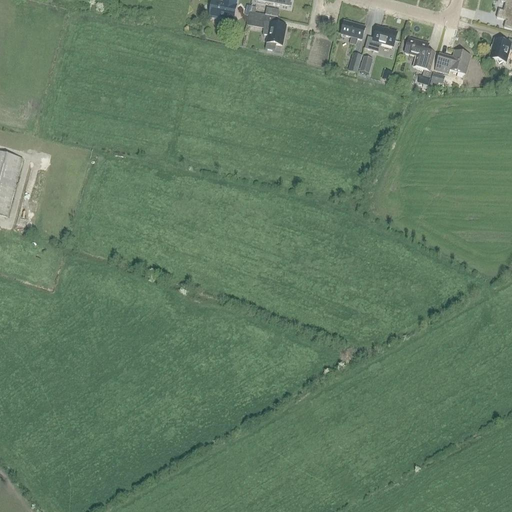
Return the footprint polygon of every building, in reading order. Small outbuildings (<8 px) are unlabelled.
[(236,7),(235,7),(236,0),(222,0),(222,4),(212,2),(209,18),(232,22),(236,7)] [(254,0),(255,1),(289,8),(290,0),(254,0)] [(505,21),(503,29),(511,31),(511,0),(501,0),(500,3),(505,4),(503,12),(498,11),(496,19),(505,21)] [(282,47),(285,27),(278,26),(280,20),(255,15),(253,21),(264,23),(263,30),(262,36),(267,37),(265,50),(274,52),(275,52),(274,52),(275,46),(282,47)] [(340,36),(351,39),(349,45),(355,46),(357,40),(361,41),(365,28),(344,23),(340,36)] [(397,34),(376,28),(373,40),(367,38),(364,50),(378,54),(381,45),(393,48),(397,34)] [(408,40),(404,55),(416,58),(413,68),(424,71),(429,73),(435,55),(427,52),(428,46),(408,40)] [(505,64),(509,51),(511,52),(511,50),(511,41),(508,40),(507,44),(494,40),(489,60),(505,64)] [(470,57),(454,53),(453,60),(439,56),(434,72),(448,76),(449,71),(464,76),(470,57)] [(362,57),(352,54),(349,67),(358,69),(360,62),(362,57)] [(372,61),(363,58),(359,72),(359,73),(368,75),(372,61)] [(429,73),(424,71),(422,78),(420,78),(417,87),(427,90),(432,74),(429,73)] [(432,75),(429,87),(437,89),(438,84),(442,85),(444,78),(432,75)] [(0,216),(6,218),(22,160),(0,154),(0,216)]
